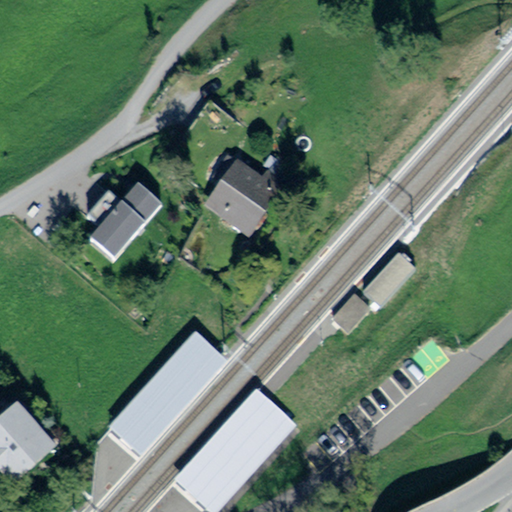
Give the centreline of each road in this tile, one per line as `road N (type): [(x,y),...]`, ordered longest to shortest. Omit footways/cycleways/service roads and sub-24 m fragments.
road 1 (residential): [(511,326),(389,430),(260,511)]
road 2 (residential): [(221,0),(116,127),(0,204)]
